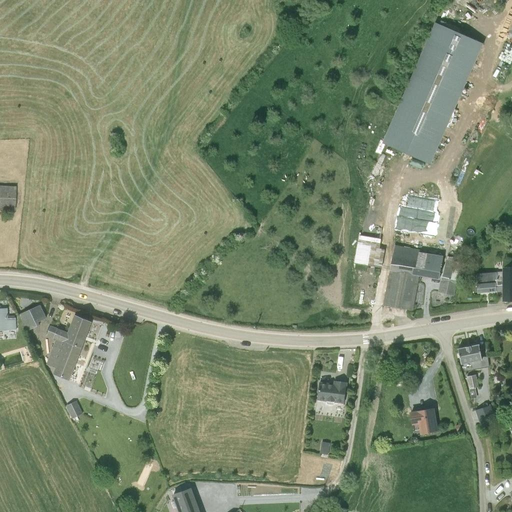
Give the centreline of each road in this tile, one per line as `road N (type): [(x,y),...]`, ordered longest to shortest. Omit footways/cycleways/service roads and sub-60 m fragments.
road 1 (tertiary): [(439,327),(300,343),(0,280)]
road 2 (unclassified): [(439,327),(476,440),(482,511)]
